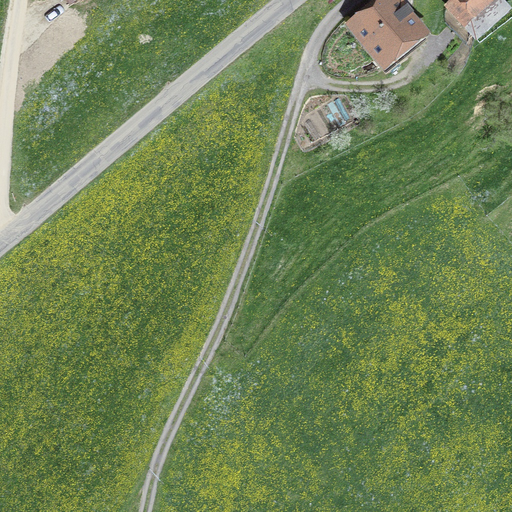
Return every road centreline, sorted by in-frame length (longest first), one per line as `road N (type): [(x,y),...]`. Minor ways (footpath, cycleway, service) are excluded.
road 1 (track): [(347,0),(323,27),(246,252),(158,459)]
road 2 (unclassified): [(300,0),(0,256)]
